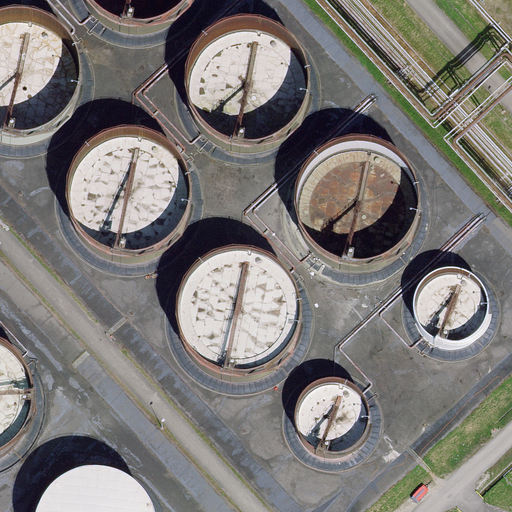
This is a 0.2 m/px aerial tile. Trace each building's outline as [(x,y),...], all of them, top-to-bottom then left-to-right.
[(83,0),(89,10),(108,24),(131,30),(154,27),(175,15),(187,0),(83,0)] [(0,141),(12,145),(35,142),(56,130),(71,111),(77,88),(74,64),(62,44),(43,29),(20,23),(0,25),(0,141)] [(200,132),(219,146),(242,152),(266,149),(287,137),(301,119),(308,96),(304,72),(293,51),(274,37),(251,30),(227,34),(206,45),(191,64),(185,87),(188,111),(200,132)] [(315,240),(334,254),(357,260),(381,257),(401,245),(416,227),(422,204),(419,180),(407,159),(388,145),(365,139),(342,141),(321,153),(306,172),(300,195),(303,219),(315,240)] [(83,243),(102,257),(125,264),(149,261),(170,249),(184,230),(191,207),(187,183),(176,163),(157,148),(134,142),(110,145),(89,157),(74,176),(68,199),(71,222),(83,243)] [(194,362),(213,376),(236,382),(259,379),(280,367),(295,349),(301,326),(298,302),(286,281),(267,267),(244,260),(220,263),(200,275),(185,294),(179,317),(182,341),(194,362)] [(0,457),(10,452),(25,433),(31,410),(28,386),(16,365),(0,353),(0,457)] [(149,511),(141,498),(122,483),(99,477),(75,480),(55,492),(40,511),(39,511),(149,511)]
